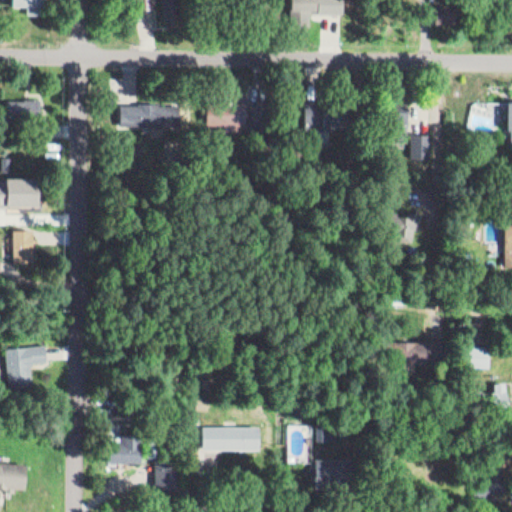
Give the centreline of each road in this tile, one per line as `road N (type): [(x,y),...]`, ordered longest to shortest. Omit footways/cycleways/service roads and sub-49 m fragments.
road 1 (residential): [(75,511),(88,0)]
road 2 (residential): [(511,55),(0,63)]
road 3 (residential): [(79,305),(511,303)]
